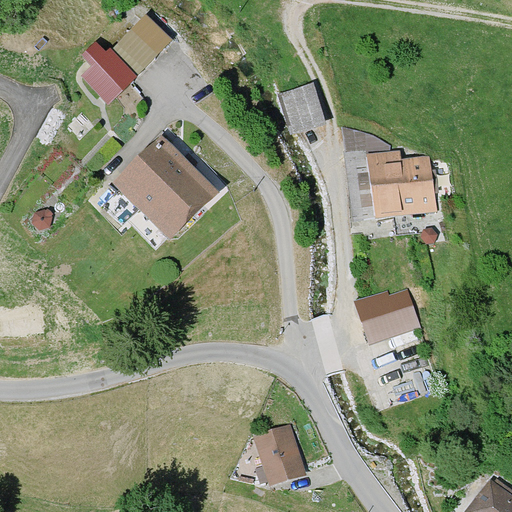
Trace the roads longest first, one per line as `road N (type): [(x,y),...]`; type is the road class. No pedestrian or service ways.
road 1 (unclassified): [(386,511),(358,483),(298,383),(268,355),(216,352),(0,392)]
road 2 (unknown): [(167,94),(247,161),(278,212),(289,295),(282,367)]
